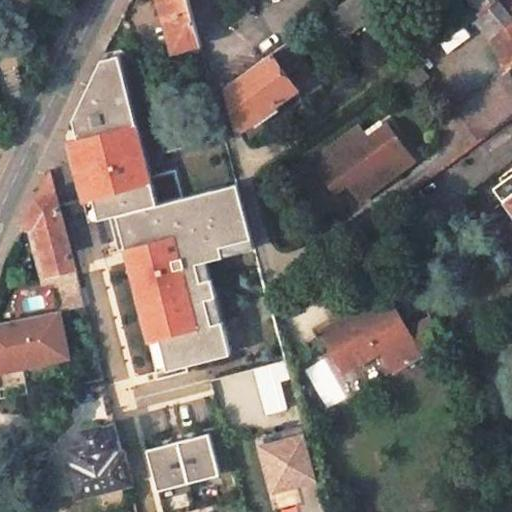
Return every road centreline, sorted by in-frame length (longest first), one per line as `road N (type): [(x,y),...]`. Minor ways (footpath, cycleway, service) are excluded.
road 1 (unknown): [(143,511),(46,116)]
road 2 (residential): [(205,0),(270,256)]
road 3 (primary): [(0,222),(98,0)]
road 4 (unknown): [(323,0),(224,74)]
